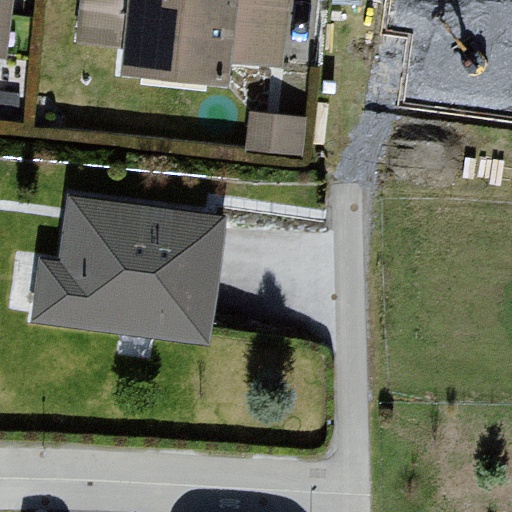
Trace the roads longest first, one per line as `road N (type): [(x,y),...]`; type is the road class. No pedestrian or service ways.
road 1 (residential): [(340,490),(0,482)]
road 2 (residential): [(341,200),(340,490)]
road 3 (track): [(511,441),(429,477),(340,490)]
